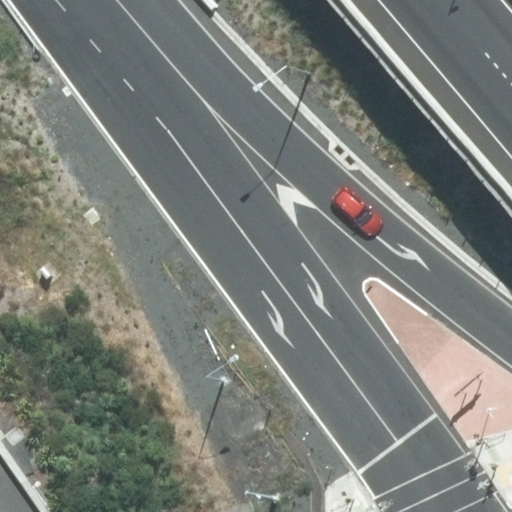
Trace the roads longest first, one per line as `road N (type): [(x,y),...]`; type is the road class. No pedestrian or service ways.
road 1 (motorway): [(82,0),(403,441),(444,511)]
road 2 (motorway): [(91,0),(354,244),(511,362)]
